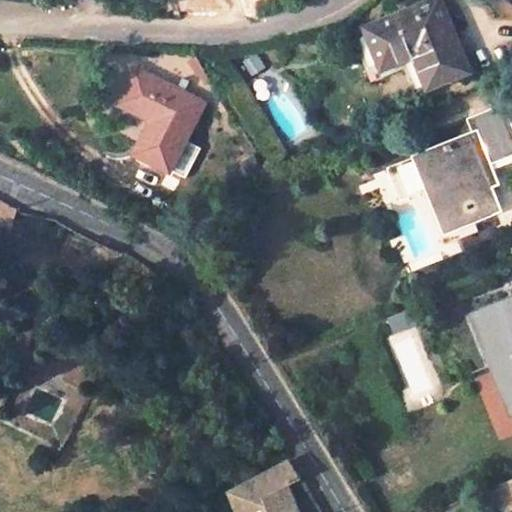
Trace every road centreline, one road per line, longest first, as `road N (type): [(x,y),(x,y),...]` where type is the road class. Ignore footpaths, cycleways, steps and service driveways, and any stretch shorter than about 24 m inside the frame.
road 1 (tertiary): [(0,176),(120,229),(207,291),(349,511)]
road 2 (residential): [(0,18),(262,31),(345,0)]
